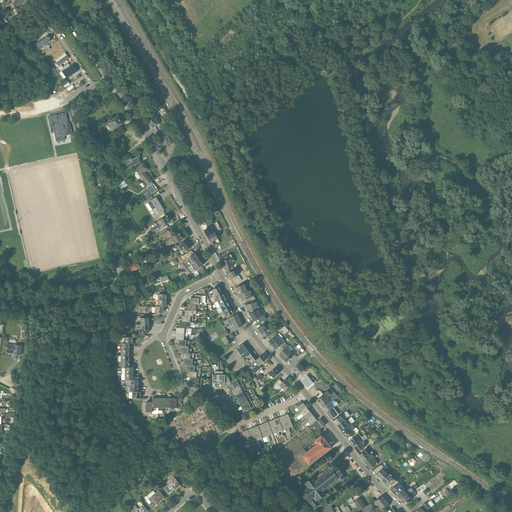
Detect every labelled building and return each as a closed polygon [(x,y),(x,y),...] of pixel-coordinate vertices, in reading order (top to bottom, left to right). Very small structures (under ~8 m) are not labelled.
[(24,0),(25,0),(28,1),(28,0),(20,0),(17,4),(16,5),(14,7),(17,9),(24,1),(24,0)] [(5,19),(4,18),(0,22),(0,24),(5,30),(10,24),(5,19)] [(47,27),(51,32),(56,29),(52,23),(47,27)] [(46,35),(34,44),(38,50),(50,42),(46,35)] [(65,53),(54,61),(58,66),(69,59),(65,53)] [(50,62),(47,64),(54,74),(57,72),(50,62)] [(73,65),(63,72),(67,79),(78,72),(73,65)] [(59,70),(57,72),(54,74),(60,82),(66,78),(64,75),(62,72),(62,71),(61,72),(59,70)] [(66,78),(60,82),(65,89),(70,85),(66,78)] [(72,135),(70,124),(69,124),(66,113),(48,117),(52,134),(54,133),(55,138),(72,135)] [(107,124),(111,131),(122,124),(118,117),(107,124)] [(153,128),(159,124),(155,117),(147,123),(150,128),(152,127),(153,128)] [(168,146),(172,144),(167,135),(164,137),(168,146)] [(128,169),(132,168),(136,166),(136,165),(140,163),(137,157),(131,160),(131,158),(125,161),(128,169)] [(147,185),(151,182),(145,172),(148,170),(143,163),(134,169),(147,185)] [(147,189),(151,195),(158,191),(153,184),(147,189)] [(146,199),(151,195),(147,190),(142,193),(146,199)] [(148,203),(156,216),(163,211),(160,205),(159,205),(158,203),(158,202),(156,198),(148,203)] [(155,226),(159,232),(164,229),(168,226),(168,225),(172,223),(167,216),(163,219),(157,222),(158,225),(155,226)] [(208,229),(204,231),(207,237),(214,234),(214,233),(210,226),(207,228),(208,229)] [(164,241),(168,239),(175,235),(172,229),(158,237),(160,240),(162,238),(164,241)] [(207,237),(212,247),(216,245),(214,241),(218,239),(215,233),(214,233),(214,234),(207,237)] [(173,242),(175,245),(183,239),(179,234),(175,236),(163,243),(166,246),(173,242)] [(181,252),(183,254),(190,249),(184,241),(177,247),(179,249),(175,252),(177,255),(181,252)] [(180,265),(184,270),(198,259),(194,254),(180,265)] [(226,271),(232,267),(231,265),(233,263),(229,255),(223,258),(225,260),(223,262),(224,265),(223,266),(226,271)] [(198,259),(184,270),(189,276),(203,265),(198,259)] [(137,269),(135,265),(128,269),(131,273),(137,269)] [(230,280),(238,275),(234,270),(227,275),(230,280)] [(135,286),(142,284),(138,277),(132,280),(135,286)] [(239,295),(247,292),(244,285),(236,288),(238,295),(239,295)] [(212,291),(214,296),(222,292),(219,287),(212,291)] [(249,301),(255,299),(254,296),(251,297),(249,291),(247,292),(239,295),(242,301),(248,298),(249,301)] [(214,296),(217,302),(224,298),(222,292),(214,296)] [(190,304),(199,305),(202,305),(202,302),(202,301),(202,296),(194,295),(194,298),(190,298),(190,304)] [(217,302),(220,307),(227,303),(224,298),(217,302)] [(248,312),(258,308),(256,303),(257,302),(255,299),(249,301),(251,304),(246,306),(248,312)] [(220,307),(223,312),(230,308),(227,303),(220,307)] [(138,304),(132,310),(134,313),(140,307),(138,304)] [(223,312),(226,318),(233,314),(230,308),(223,312)] [(259,323),(264,321),(266,319),(263,315),(261,317),(257,310),(250,315),(253,321),(257,319),(259,323)] [(233,324),(236,330),(242,327),(236,315),(226,320),(230,326),(233,324)] [(147,334),(147,331),(149,330),(149,324),(141,325),(141,330),(139,330),(139,334),(147,334)] [(262,334),(268,330),(264,324),(258,329),(262,334)] [(269,343),(272,346),(279,339),(276,335),(277,334),(275,331),(270,335),(273,338),(269,341),(270,343),(269,343)] [(280,346),(282,348),(286,344),(284,342),(283,343),(279,339),(272,346),(274,348),(275,348),(276,349),(280,346)] [(15,345),(8,344),(6,353),(14,354),(14,355),(20,355),(21,346),(15,345)] [(253,363),(255,361),(243,344),(236,349),(246,363),(243,365),(246,368),(253,363)] [(280,356),(282,358),(290,352),(286,348),(288,347),(286,344),(282,348),(283,351),(280,354),(281,355),(280,356)] [(290,352),(282,358),(285,361),(286,360),(287,362),(291,359),(292,361),(297,357),(295,355),(293,356),(290,352)] [(257,364),(259,366),(267,359),(263,354),(255,361),(255,362),(256,361),(258,363),(257,364)] [(304,370),(299,364),(292,369),(297,375),(304,370)] [(271,376),(273,379),(280,373),(275,368),(268,374),(270,377),(271,376)] [(227,386),(227,381),(225,381),(225,375),(223,375),(223,372),(219,372),(219,384),(224,384),(224,387),(225,387),(226,387),(227,386)] [(307,375),(301,381),(307,388),(313,383),(310,379),(307,375)] [(201,387),(202,381),(199,380),(199,379),(200,379),(190,378),(190,384),(194,385),(197,385),(197,387),(201,387)] [(279,390),(282,388),(285,391),(291,385),(286,379),(282,382),(279,379),(271,386),(275,390),(277,387),(279,390)] [(232,390),(240,386),(241,386),(243,385),(241,381),(239,382),(238,381),(231,384),(229,380),(228,381),(227,381),(227,386),(229,385),(232,390)] [(232,390),(235,396),(243,391),(243,392),(246,391),(244,387),(241,388),(241,386),(240,386),(232,390)] [(320,397),(316,400),(321,407),(329,401),(327,398),(330,396),(333,400),(338,397),(331,389),(328,392),(327,391),(320,397)] [(243,391),(235,396),(238,401),(246,397),(248,396),(246,392),(244,393),(243,392),(243,391)] [(249,398),(247,399),(246,397),(238,401),(241,407),(249,402),(251,401),(249,398)] [(152,414),(158,414),(158,411),(158,398),(152,398),(152,402),(146,402),(146,412),(152,412),(152,414)] [(177,404),(181,404),(179,399),(170,399),(171,411),(175,411),(175,408),(177,408),(177,404)] [(321,407),(327,413),(334,408),(338,404),(336,402),(333,404),(331,401),(329,401),(321,407)] [(252,403),(250,404),(249,402),(241,407),(244,412),(247,410),(248,413),(255,409),(252,403)] [(299,411),(300,412),(306,407),(303,403),(296,408),(299,411)] [(300,412),(300,413),(303,416),(310,411),(306,407),(300,412)] [(332,420),(339,414),(334,408),(327,413),(332,420)] [(303,416),(306,420),(306,421),(313,415),(310,411),(303,416)] [(337,418),(333,421),(336,426),(344,420),(350,416),(346,411),(337,418)] [(288,428),(293,427),(288,414),(283,416),(288,429),(288,428)] [(307,422),(310,425),(317,420),(313,415),(306,421),(307,422)] [(278,418),(283,431),(286,429),(288,429),(283,416),(278,418)] [(278,432),(283,431),(278,418),(273,420),(277,433),(278,432)] [(315,434),(317,438),(321,436),(317,431),(325,425),(320,419),(316,422),(310,427),(310,428),(311,427),(312,428),(314,427),(316,429),(314,431),(316,433),(315,434)] [(336,426),(340,431),(351,424),(352,423),(349,419),(345,422),(344,420),(336,426)] [(267,422),(272,435),(276,433),(277,433),(273,420),(267,422)] [(274,438),(272,435),(267,422),(262,424),(267,437),(268,436),(270,439),(274,438)] [(262,439),(266,437),(267,437),(262,424),(257,426),(262,439)] [(346,436),(348,439),(355,434),(352,431),(355,428),(351,424),(340,431),(345,437),(346,436)] [(258,440),(262,439),(257,426),(252,428),(257,441),(258,440)] [(256,441),(257,441),(252,428),(247,430),(252,443),(253,442),(256,441)] [(251,443),(252,443),(247,430),(242,432),(247,445),(251,443)] [(308,466),(327,451),(331,448),(324,439),(321,436),(317,438),(315,434),(314,435),(316,439),(313,441),(314,442),(312,443),(300,453),(301,456),(308,466)] [(352,446),(353,447),(360,443),(363,441),(359,435),(352,439),(348,441),(351,444),(351,445),(352,446)] [(353,447),(357,453),(364,448),(360,443),(353,447)] [(359,455),(363,461),(370,456),(373,454),(372,453),(373,453),(371,451),(368,454),(365,450),(359,455)] [(370,469),(378,463),(374,458),(375,457),(373,454),(370,456),(363,461),(370,469)] [(307,488),(308,488),(304,491),(305,492),(304,493),(303,494),(303,495),(303,496),(303,497),(304,497),(304,498),(305,499),(306,499),(307,499),(308,501),(315,509),(319,506),(319,505),(321,504),(318,501),(325,495),(324,494),(328,491),(327,490),(339,481),(340,482),(344,478),(341,475),(342,474),(336,467),(333,463),(328,466),(329,468),(317,477),(316,476),(313,479),(312,478),(304,484),(305,484),(304,485),(304,486),(304,487),(305,488),(306,488),(307,488)] [(378,477),(381,481),(388,475),(384,471),(386,470),(381,465),(375,469),(378,472),(375,475),(377,477),(378,477)] [(393,487),(397,483),(398,482),(394,477),(392,478),(388,475),(381,481),(386,486),(389,484),(390,485),(391,486),(391,485),(393,487)] [(171,482),(164,488),(169,495),(180,486),(176,480),(173,477),(169,480),(171,482)] [(390,490),(396,496),(402,490),(403,490),(398,484),(391,490),(390,490)] [(409,494),(400,501),(405,505),(412,499),(410,498),(415,494),(416,495),(427,488),(424,484),(413,491),(410,493),(409,494)] [(402,490),(396,496),(400,501),(409,494),(410,493),(413,491),(410,488),(406,491),(407,492),(405,493),(403,490),(402,490)] [(159,490),(148,499),(154,507),(158,503),(164,498),(159,490)] [(362,511),(375,511),(384,507),(388,504),(382,497),(375,501),(379,507),(378,508),(377,507),(374,509),(370,504),(366,507),(365,507),(361,509),(362,511)] [(356,511),(361,509),(365,507),(361,498),(354,502),(357,508),(351,511),(349,511),(356,511)]
